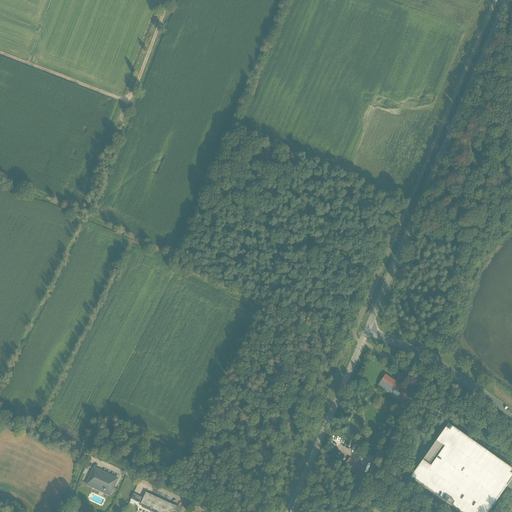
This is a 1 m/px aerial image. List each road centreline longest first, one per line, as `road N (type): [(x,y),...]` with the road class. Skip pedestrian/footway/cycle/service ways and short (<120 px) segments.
road 1 (unclassified): [(367,330),(507,0)]
road 2 (unclassified): [(288,511),(367,330)]
road 3 (residential): [(434,360),(373,489)]
road 4 (residential): [(209,511),(88,457)]
